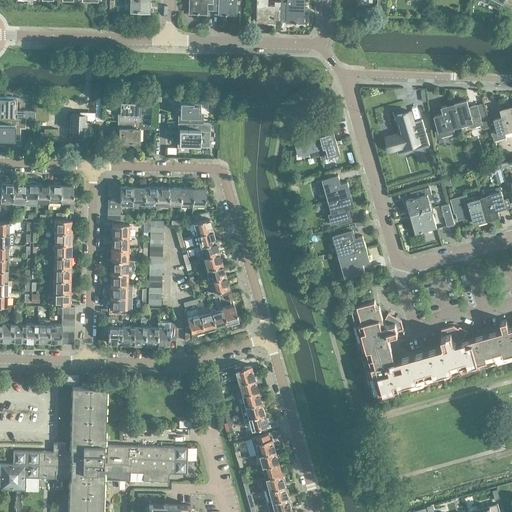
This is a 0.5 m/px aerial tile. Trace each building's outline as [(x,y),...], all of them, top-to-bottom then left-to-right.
[(130,0),(130,10),(130,11),(129,11),(149,12),(149,11),(149,7),(149,0),(130,0)] [(213,10),(213,0),(189,0),(189,13),(207,14),(208,9),(213,9),(213,10)] [(213,0),(213,10),(214,10),(214,9),(219,9),(219,10),(219,14),(226,15),(227,15),(237,15),(237,0),(213,0)] [(257,0),(257,22),(275,22),(275,20),(275,19),(280,19),(280,2),(275,2),(275,5),(268,5),(268,0),(257,0)] [(280,19),(280,20),(281,20),(281,19),(286,19),(286,20),(287,20),(286,22),(304,23),(305,9),(305,8),(305,0),(287,0),(287,2),(281,2),(280,2),(280,19)] [(481,0),(500,9),(504,1),(504,0),(481,0)] [(16,97),(0,96),(0,117),(12,118),(12,111),(15,111),(16,97)] [(118,113),(118,121),(142,121),(142,116),(137,116),(137,114),(140,114),(140,100),(120,100),(119,113),(118,113)] [(454,103),(454,105),(460,124),(467,122),(468,125),(472,127),(482,124),(483,128),(490,126),(488,120),(482,122),(477,105),(476,105),(472,106),(469,107),(467,100),(454,103)] [(179,115),(179,122),(203,123),(203,115),(200,115),(200,102),(180,101),(180,110),(178,110),(178,115),(179,115)] [(461,125),(454,105),(454,103),(442,107),(444,114),(435,116),(437,123),(434,124),(436,139),(455,134),(453,127),(461,125)] [(511,129),(511,105),(500,109),(502,116),(489,120),(488,120),(490,126),(494,141),(506,138),(505,134),(511,132),(511,130),(511,129)] [(399,133),(387,137),(390,150),(396,148),(406,145),(408,151),(419,147),(419,148),(429,145),(422,119),(414,122),(410,111),(397,115),(398,118),(402,132),(399,133)] [(71,120),(68,120),(68,128),(84,129),(84,134),(90,134),(91,121),(84,121),(85,114),(71,114),(71,120)] [(25,118),(12,118),(0,117),(0,138),(14,139),(15,127),(25,127),(25,118)] [(152,128),(153,122),(153,121),(142,121),(118,121),(118,128),(119,128),(119,142),(139,142),(139,128),(152,128)] [(203,130),(203,123),(179,122),(178,129),(179,129),(179,143),(199,144),(200,130),(203,130)] [(301,133),(294,135),(295,139),(299,153),(301,153),(309,151),(318,148),(317,144),(322,142),(321,135),(320,132),(314,134),(311,122),(299,125),(301,133)] [(58,129),(45,128),(44,140),(57,140),(58,129)] [(322,142),(317,144),(318,148),(321,158),(327,156),(340,153),(333,129),(320,132),(321,135),(322,142)] [(469,162),(461,164),(463,171),(471,169),(469,162)] [(499,180),(505,179),(500,163),(486,167),(488,174),(497,172),(499,180)] [(341,183),(338,175),(317,181),(321,195),(327,193),(329,200),(350,194),(347,187),(349,187),(348,182),(341,183)] [(13,183),(1,182),(0,182),(0,193),(0,199),(12,200),(13,183)] [(60,201),(60,184),(60,182),(53,182),(53,184),(48,184),(48,201),(48,205),(60,205),(60,201)] [(24,200),(25,183),(13,183),(12,200),(24,200)] [(36,200),(36,183),(25,183),(24,200),(36,200)] [(48,201),(48,184),(36,183),(36,200),(48,201)] [(73,184),(60,184),(60,201),(72,201),(73,195),(73,193),(76,193),(76,185),(75,183),(74,183),(73,184)] [(132,203),(132,186),(121,186),(120,186),(120,196),(120,202),(120,203),(132,203)] [(144,203),(144,186),(132,186),(132,203),(144,203)] [(156,203),(156,186),(144,186),(144,203),(156,203)] [(168,197),(168,187),(156,186),(156,203),(168,204),(168,197)] [(180,204),(180,187),(168,187),(168,197),(168,204),(180,204)] [(192,204),(192,187),(180,187),(180,204),(192,204)] [(205,188),(192,187),(192,204),(204,205),(204,198),(205,198),(205,196),(205,188)] [(432,208),(428,195),(432,194),(430,187),(410,192),(411,193),(412,197),(412,198),(406,199),(410,214),(432,208)] [(488,196),(481,198),(487,218),(494,216),(494,218),(499,216),(497,209),(506,207),(500,187),(487,191),(488,196)] [(351,194),(350,194),(329,200),(325,201),(331,224),(338,222),(339,224),(351,221),(347,209),(355,207),(351,194)] [(487,220),(487,218),(481,198),(468,201),(466,195),(451,199),(455,213),(456,213),(458,220),(472,216),(474,223),(487,220)] [(299,197),(293,199),(296,209),(302,207),(299,197)] [(447,225),(455,223),(449,203),(441,205),(447,225)] [(437,227),(432,208),(410,214),(416,233),(437,227)] [(208,211),(196,214),(198,220),(194,222),(193,222),(196,234),(213,229),(209,218),(210,217),(208,211)] [(73,213),(60,212),(60,220),(55,220),(55,231),(72,232),(72,220),(73,220),(73,213)] [(0,219),(0,232),(8,233),(9,220),(0,219)] [(129,223),(122,223),(112,223),(112,235),(129,236),(129,223)] [(352,226),(332,231),(340,256),(344,254),(346,254),(365,248),(363,241),(364,240),(363,235),(355,237),(352,226)] [(216,241),(213,229),(196,234),(200,246),(216,241)] [(71,244),(72,232),(55,231),(54,243),(71,244)] [(0,244),(8,245),(8,233),(0,232),(0,244)] [(128,248),(129,236),(112,235),(111,247),(128,248)] [(219,252),(216,241),(200,246),(203,257),(219,252)] [(71,256),(71,244),(54,243),(54,255),(71,256)] [(0,256),(8,256),(8,245),(0,244),(0,256)] [(128,260),(128,248),(111,247),(111,259),(128,260)] [(340,256),(336,257),(343,279),(356,276),(355,273),(365,271),(365,270),(363,265),(362,262),(364,262),(370,260),(366,248),(365,248),(346,254),(344,254),(340,256)] [(222,264),(219,252),(203,257),(206,268),(222,264)] [(71,267),(71,256),(54,255),(54,267),(71,267)] [(128,271),(128,260),(111,259),(111,271),(128,271)] [(226,275),(222,264),(206,268),(209,280),(226,275)] [(70,280),(71,267),(54,267),(53,279),(70,280)] [(127,283),(128,271),(111,271),(110,283),(127,283)] [(229,287),(226,275),(209,280),(213,292),(213,291),(218,290),(229,287)] [(70,291),(70,280),(53,279),(53,291),(70,291)] [(127,296),(127,283),(110,283),(110,295),(127,296)] [(230,286),(229,287),(218,290),(220,296),(227,294),(229,301),(233,299),(231,292),(230,287),(230,286)] [(70,304),(70,291),(53,291),(53,297),(50,297),(50,303),(70,304)] [(39,294),(31,294),(31,302),(39,302),(39,294)] [(110,295),(110,307),(125,308),(126,308),(127,296),(110,295)] [(367,302),(348,307),(348,308),(350,312),(350,313),(353,324),(353,325),(356,333),(356,336),(358,342),(355,343),(360,360),(360,361),(365,377),(365,378),(370,395),(399,387),(400,393),(401,393),(410,390),(411,390),(428,385),(445,380),(446,380),(462,376),(471,373),(474,372),(481,370),(497,366),(498,365),(511,361),(511,326),(509,327),(503,329),(462,340),(468,331),(467,330),(466,333),(459,329),(459,328),(458,328),(453,325),(441,329),(443,335),(441,335),(443,341),(444,343),(442,346),(395,359),(388,336),(390,333),(392,333),(398,331),(398,330),(404,328),(401,320),(396,317),(395,319),(388,315),(387,315),(384,320),(379,305),(376,305),(375,299),(367,302)] [(234,304),(222,307),(227,323),(238,320),(237,314),(236,312),(234,304)] [(227,323),(222,307),(211,311),(215,327),(227,323)] [(145,343),(145,326),(144,326),(145,308),(141,308),(141,326),(133,326),(133,343),(145,343)] [(215,327),(211,311),(199,314),(203,330),(215,327)] [(203,330),(199,314),(187,317),(190,327),(191,334),(191,337),(197,335),(196,332),(203,330)] [(121,343),(121,326),(122,320),(117,320),(117,316),(108,316),(108,326),(104,325),(104,332),(107,333),(107,335),(108,335),(108,342),(121,343)] [(506,319),(500,321),(503,329),(509,327),(506,319)] [(169,344),(169,340),(176,340),(176,327),(174,321),(169,321),(157,321),(157,327),(157,344),(169,344)] [(13,340),(13,323),(1,322),(1,339),(13,340)] [(25,340),(25,323),(13,323),(13,340),(25,340)] [(37,340),(37,323),(25,323),(25,340),(37,340)] [(49,341),(49,324),(37,323),(37,340),(49,341)] [(62,331),(62,325),(62,324),(61,324),(49,324),(49,341),(61,341),(62,331)] [(133,343),(133,326),(121,326),(121,343),(133,343)] [(157,344),(157,327),(145,326),(145,343),(157,344)] [(237,378),(238,382),(254,377),(251,364),(241,367),(240,364),(210,373),(215,388),(221,387),(220,383),(237,378)] [(258,389),(254,377),(238,382),(232,384),(236,395),(258,389)] [(103,511),(104,479),(104,476),(109,471),(143,472),(143,480),(165,481),(165,473),(187,473),(187,447),(168,446),(168,450),(161,449),(161,446),(156,446),(156,449),(149,449),(149,446),(105,444),(106,387),(72,386),(70,452),(65,451),(65,454),(59,454),(59,451),(13,450),(13,463),(0,462),(0,489),(25,490),(25,481),(30,477),(47,477),(47,475),(51,475),(51,478),(58,478),(59,476),(71,476),(71,478),(70,477),(68,511),(103,511)] [(261,401),(258,389),(236,395),(239,407),(240,406),(261,401)] [(264,412),(261,401),(240,406),(243,418),(248,417),(264,412)] [(267,424),(264,412),(248,417),(251,429),(253,428),(255,433),(267,429),(265,424),(267,424)] [(231,421),(227,422),(224,423),(226,431),(233,429),(231,421)] [(269,438),(268,432),(250,437),(255,454),(258,454),(274,449),(271,437),(269,438)] [(278,461),(274,449),(258,454),(258,455),(255,455),(256,459),(259,458),(261,465),(278,461)] [(281,472),(278,461),(261,465),(265,477),(281,472)] [(281,472),(265,477),(260,478),(263,490),(284,484),(286,482),(285,478),(282,477),(281,472)] [(286,489),(284,484),(263,490),(266,501),(288,496),(289,494),(288,490),(286,489)] [(289,500),(288,496),(266,501),(269,511),(271,511),(274,511),(291,507),(292,505),(291,501),(289,500)] [(148,503),(148,511),(190,511),(190,505),(148,503)] [(476,511),(500,511),(498,503),(496,503),(497,505),(476,511)]
